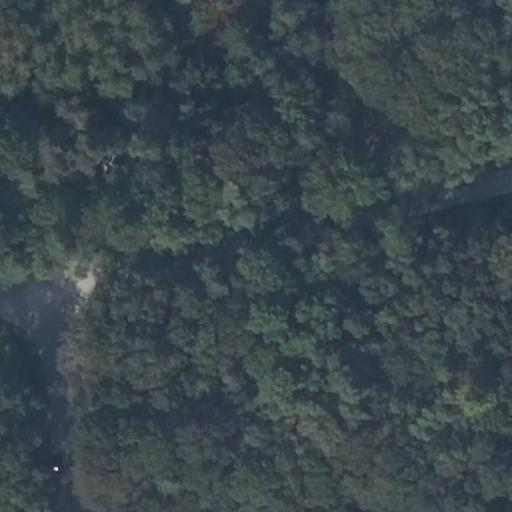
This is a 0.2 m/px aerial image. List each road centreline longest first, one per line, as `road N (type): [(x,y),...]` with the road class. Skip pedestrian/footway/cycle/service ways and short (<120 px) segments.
road 1 (unclassified): [(511,184),(87,263),(49,282)]
road 2 (unclassified): [(82,511),(49,282)]
